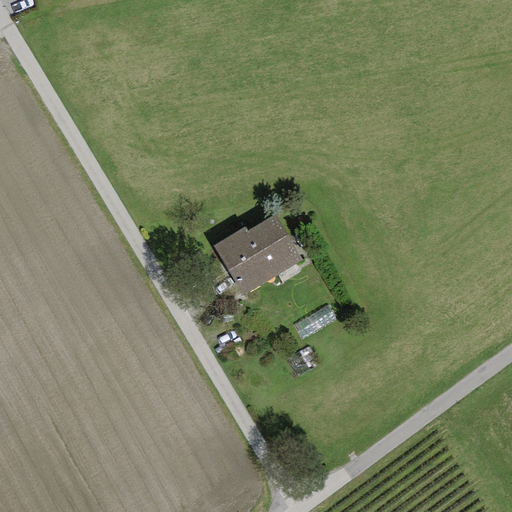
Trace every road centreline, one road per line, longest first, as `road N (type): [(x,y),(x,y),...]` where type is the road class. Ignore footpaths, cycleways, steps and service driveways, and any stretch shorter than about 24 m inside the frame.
road 1 (unclassified): [(298,509),(0,30)]
road 2 (unclassified): [(298,509),(511,357)]
